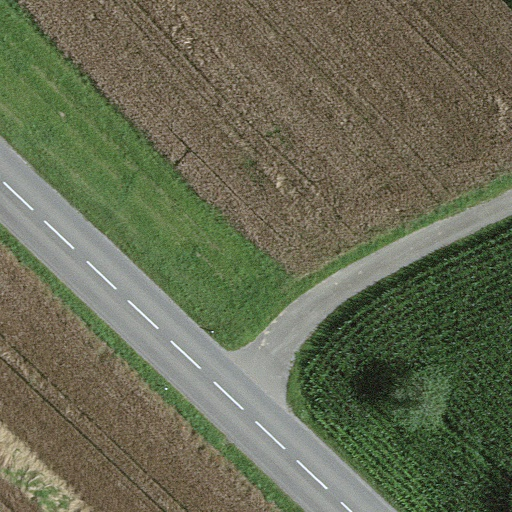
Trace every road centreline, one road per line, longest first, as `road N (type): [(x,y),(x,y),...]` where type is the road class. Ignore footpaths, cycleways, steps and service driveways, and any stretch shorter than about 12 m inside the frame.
road 1 (tertiary): [(351,511),(0,179)]
road 2 (track): [(511,209),(343,290),(227,394)]
